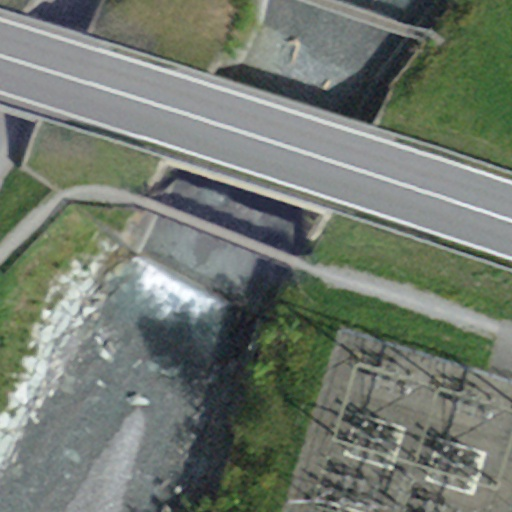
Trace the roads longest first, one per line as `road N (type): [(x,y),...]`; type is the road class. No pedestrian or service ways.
road 1 (primary): [(511,234),(0,64)]
road 2 (track): [(325,278),(511,336)]
road 3 (residential): [(71,0),(0,128)]
